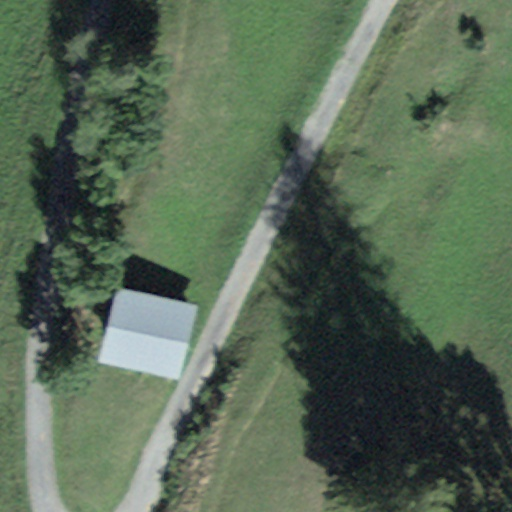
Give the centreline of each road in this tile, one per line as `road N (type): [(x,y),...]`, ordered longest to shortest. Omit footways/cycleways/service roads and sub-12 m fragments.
road 1 (track): [(385,0),(135,511)]
road 2 (track): [(47,511),(27,363),(111,0)]
